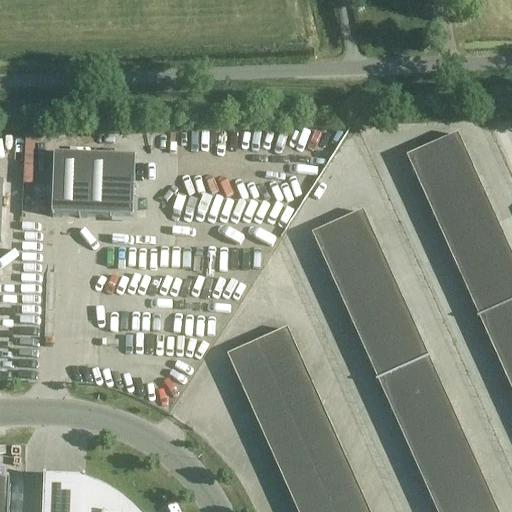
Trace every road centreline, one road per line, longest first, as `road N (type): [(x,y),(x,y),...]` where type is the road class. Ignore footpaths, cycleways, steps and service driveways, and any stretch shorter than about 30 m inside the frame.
road 1 (unknown): [(416,511),(301,259),(292,206),(305,190),(338,176),(352,180),(376,210),(511,506)]
road 2 (unclassified): [(0,82),(511,64)]
road 3 (unclassified): [(217,511),(143,434),(99,417),(0,412)]
